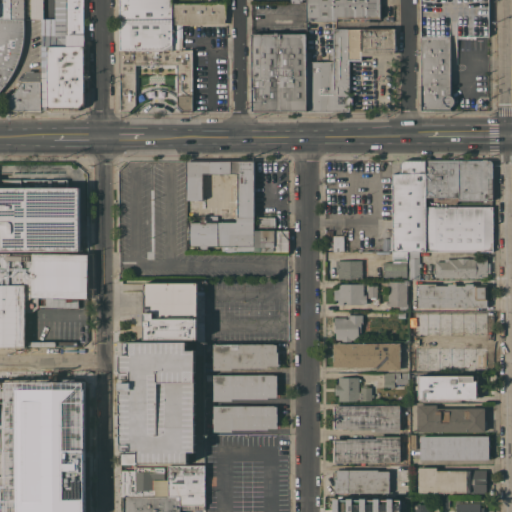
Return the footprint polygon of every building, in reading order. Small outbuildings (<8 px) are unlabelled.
[(0,18),(0,0),(25,0),(25,3),(24,3),(24,8),(25,8),(25,18),(24,18),(0,18)] [(40,46),(42,46),(41,18),(29,18),(29,0),(42,0),(43,18),(54,18),(54,0),(82,0),(84,103),(77,109),(70,109),(70,108),(48,108),(48,110),(40,110),(40,71),(40,46)] [(119,18),(119,0),(171,0),(172,3),(172,18),(119,18)] [(380,0),(380,18),(337,18),(337,20),(306,20),(306,0),(380,0)] [(489,0),(489,36),(459,36),(459,38),(456,38),(456,21),(450,21),(450,95),(452,96),(453,97),(454,98),(454,100),(454,102),(453,104),(452,105),(450,106),(450,110),(421,110),(421,0),(489,0)] [(172,3),(226,3),(226,24),(172,25),(172,18),(172,3)] [(19,58),(16,67),(9,79),(0,90),(0,18),(24,18),(24,31),(23,36),(22,47),(19,58)] [(172,25),(172,49),(120,50),(120,49),(119,49),(119,18),(172,18),(172,25)] [(311,51),(311,61),(333,61),(333,59),(329,59),(329,53),(330,53),(330,48),(333,48),(333,28),(394,28),(394,55),(361,55),(361,60),(349,60),(349,96),(350,96),(350,98),(352,98),(352,101),(350,101),(350,103),(349,103),(349,110),(307,110),(306,51),(311,51)] [(307,110),(253,111),(252,33),(274,33),(274,32),(277,32),(277,33),(306,33),(306,51),(307,110)] [(172,49),(192,49),(192,110),(182,110),(177,105),(177,64),(135,64),(135,105),(129,111),(119,111),(120,50),(172,49)] [(40,71),(40,110),(40,111),(9,111),(10,96),(21,81),(20,80),(26,71),(33,70),(33,71),(40,71)] [(393,173),(400,173),(400,163),(400,160),(426,160),(426,197),(426,206),(425,251),(419,251),(409,251),(407,251),(392,251),(393,173)] [(426,160),(490,160),(492,162),(492,200),(458,200),(458,197),(426,197),(426,160)] [(254,251),(221,251),(221,246),(208,246),(208,249),(198,249),(198,246),(189,246),(189,239),(187,239),(187,231),(188,231),(188,221),(199,221),(199,219),(201,219),(201,215),(235,215),(235,207),(237,207),(237,173),(202,173),(202,200),(186,200),(186,161),(254,161),(254,230),(254,251)] [(0,250),(78,250),(78,188),(66,188),(66,180),(0,180),(0,250)] [(493,206),(493,251),(425,251),(426,206),(493,206)] [(275,226),(259,225),(259,217),(275,217),(275,226)] [(288,229),(288,251),(254,251),(254,230),(288,229)] [(343,235),(343,247),(344,247),(344,251),(333,251),(333,235),(343,235)] [(407,251),(407,261),(391,261),(391,251),(392,251),(407,251)] [(419,263),(421,263),(421,266),(419,266),(419,279),(409,279),(409,251),(419,251),(419,263)] [(0,347),(25,347),(25,312),(31,312),(37,308),(78,308),(79,299),(86,299),(88,255),(0,254),(0,347)] [(434,277),(435,261),(448,261),(448,258),(457,258),(468,258),(487,258),(487,277),(434,277)] [(362,260),(362,279),(337,279),(338,272),(335,272),(335,260),(362,260)] [(382,277),(382,273),(384,273),(384,266),(382,266),(382,262),(406,262),(406,277),(382,277)] [(406,304),(408,304),(408,307),(405,309),(399,309),(399,306),(388,306),(388,305),(387,305),(387,300),(388,287),(387,287),(387,282),(388,282),(388,281),(399,281),(399,279),(407,279),(409,281),(409,284),(408,285),(406,285),(406,304)] [(196,282),(142,282),(142,340),(196,340),(196,282)] [(363,283),(363,295),(366,295),(366,304),(338,304),(338,300),(333,299),(334,290),(338,290),(338,283),(363,283)] [(418,307),(418,297),(416,297),(416,283),(436,283),(436,285),(447,285),(447,283),(456,283),(456,285),(465,285),(465,283),(473,283),(473,285),(480,285),(480,283),(486,283),(486,285),(487,285),(487,307),(418,307)] [(377,297),(367,297),(367,285),(377,285),(377,297)] [(362,314),(362,325),(360,325),(360,332),(358,332),(358,339),(351,339),(351,341),(341,341),(341,339),(335,339),(336,332),(334,332),(334,316),(347,316),(347,314),(362,314)] [(274,343),(274,344),(277,344),(277,352),(278,352),(278,366),(267,366),(267,367),(232,367),(232,369),(213,370),(213,344),(274,343)] [(400,343),(400,370),(376,370),(376,367),(333,367),(333,343),(400,343)] [(409,372),(409,384),(394,384),(394,386),(383,387),(383,372),(409,372)] [(213,374),(274,374),(274,375),(277,375),(277,397),(268,397),(268,398),(232,398),(232,401),(213,401),(213,374)] [(426,399),(426,400),(421,400),(421,399),(419,399),(419,389),(417,389),(417,385),(419,385),(418,382),(417,382),(417,376),(458,376),(458,375),(479,375),(479,380),(478,380),(478,387),(476,387),(476,392),(478,392),(478,397),(477,397),(477,398),(426,399)] [(358,377),(359,391),(360,391),(360,387),(362,387),(362,385),(369,385),(369,387),(371,387),(371,394),(373,394),(373,397),(371,397),(371,400),(338,400),(338,377),(358,377)] [(437,408),(466,409),(466,408),(485,408),(484,420),(486,420),(486,432),(417,431),(417,404),(437,404),(437,408)] [(274,405),(274,406),(277,406),(277,413),(277,422),(277,425),(277,428),(268,428),(268,429),(232,429),(232,432),(213,432),(213,423),(212,423),(212,418),(214,418),(214,414),(212,414),(212,410),(214,410),(213,407),(213,405),(274,405)] [(347,428),(341,428),(341,429),(338,429),(338,428),(333,428),(333,405),(337,405),(400,405),(400,431),(376,431),(376,430),(369,430),(369,429),(357,429),(350,429),(347,429),(347,428)] [(489,435),(489,459),(420,459),(420,436),(489,435)] [(400,462),(333,462),(333,439),(347,439),(347,438),(376,438),(376,436),(400,436),(400,462)] [(204,486),(204,465),(167,465),(167,485),(180,485),(204,486)] [(436,467),(436,470),(469,470),(469,468),(485,468),(485,493),(470,493),(470,492),(418,492),(418,467),(436,467)] [(378,469),(378,470),(389,470),(389,492),(334,493),(334,478),(337,478),(337,469),(378,469)] [(123,496),(123,470),(162,471),(162,480),(165,480),(165,496),(123,496)] [(180,485),(180,505),(180,511),(123,511),(123,496),(165,496),(166,496),(167,485),(180,485)] [(180,505),(204,505),(204,486),(180,485),(180,505)] [(442,506),(434,506),(434,496),(442,496),(442,506)] [(333,500),(333,511),(398,511),(398,500),(333,500)] [(480,503),(480,508),(483,508),(483,511),(456,511),(456,503),(480,503)]
